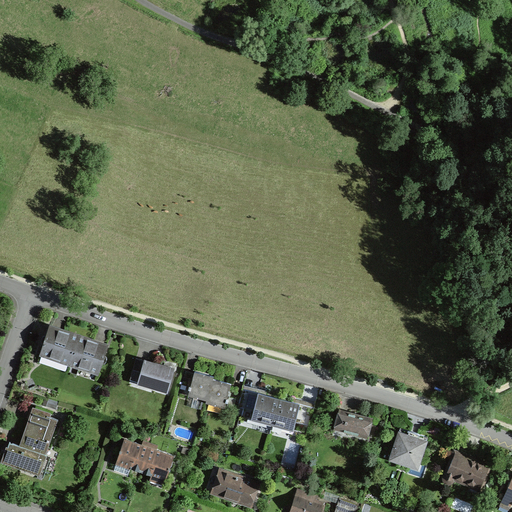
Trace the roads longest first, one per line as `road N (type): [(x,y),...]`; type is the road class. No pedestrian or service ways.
road 1 (residential): [(32,293),(511,441)]
road 2 (track): [(140,0),(290,63),(429,135),(462,144),(511,126)]
